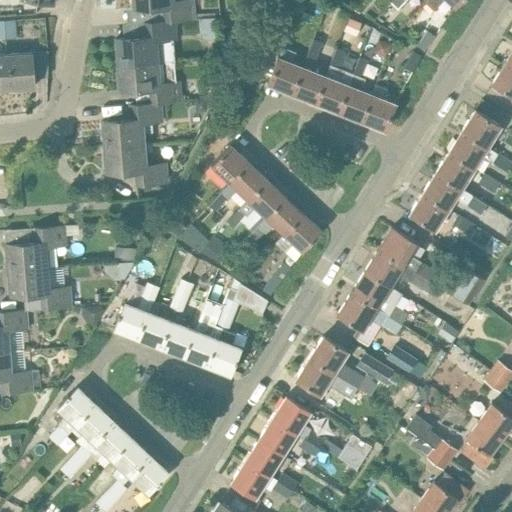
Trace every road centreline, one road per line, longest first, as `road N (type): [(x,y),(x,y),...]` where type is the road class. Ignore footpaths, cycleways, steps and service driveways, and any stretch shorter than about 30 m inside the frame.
road 1 (residential): [(347,235),(255,149),(251,125),(263,108),(293,104),(402,148)]
road 2 (residential): [(196,476),(102,387),(101,362),(112,349),(133,347),(247,394)]
road 3 (residential): [(247,394),(347,235)]
road 4 (residential): [(0,133),(62,122),(85,0)]
road 5 (residential): [(402,148),(495,0)]
